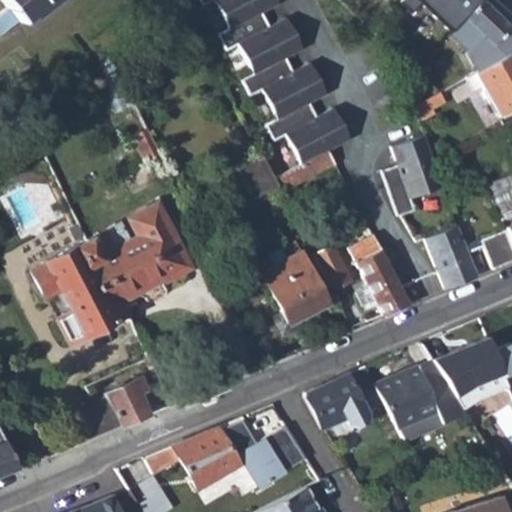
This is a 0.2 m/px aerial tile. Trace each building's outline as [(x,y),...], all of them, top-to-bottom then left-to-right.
[(0,0),(0,1),(15,20),(38,2),(42,7),(50,0),(0,0)] [(206,0),(211,0),(227,28),(259,12),(277,1),(276,0),(196,0),(199,5),(206,0)] [(450,9),(479,35),(492,47),(500,39),(504,43),(511,34),(511,30),(479,0),(458,0),(458,1),(450,9)] [(235,44),(251,74),(282,57),(301,47),(284,16),(266,26),(259,12),(227,28),(215,35),(223,50),(235,44)] [(473,42),(490,58),(504,43),(500,39),(492,47),(479,35),(473,42)] [(495,98),(504,113),(511,108),(511,57),(509,51),(470,73),(478,88),(482,86),(491,101),(495,98)] [(259,89),(275,119),(307,102),(324,92),(308,62),(290,71),(282,57),(251,74),(239,80),(247,95),(259,89)] [(441,90),(413,104),(418,120),(430,112),(432,105),(438,103),(444,95),(441,90)] [(283,134),(299,164),(308,159),(327,149),(349,138),(332,107),(314,117),(307,102),(275,119),(264,125),(272,140),(283,134)] [(126,136),(140,161),(154,153),(141,128),(126,136)] [(410,197),(441,186),(431,156),(423,134),(390,146),(396,164),(380,170),(397,216),(414,210),(410,197)] [(308,159),(315,171),(333,162),(327,149),(308,159)] [(235,169),(250,198),(274,185),(271,179),(259,157),(235,169)] [(297,181),(315,171),(308,159),(299,164),(291,168),(297,181)] [(277,191),(297,181),(291,168),(271,179),(274,185),(277,191)] [(83,238),(116,300),(117,299),(157,278),(157,280),(184,265),(150,202),(124,216),(133,234),(123,240),(113,222),(83,238)] [(437,272),(444,288),(476,276),(455,224),(423,238),(437,272)] [(511,260),(511,245),(505,229),(481,239),(493,269),(511,260)] [(348,250),(364,281),(377,305),(382,315),(409,304),(402,290),(373,236),(348,250)] [(52,287),(78,335),(122,312),(124,311),(117,299),(116,300),(83,238),(26,270),(39,294),(52,287)] [(260,272),(280,309),(287,321),(303,313),(325,301),(293,241),(279,249),(284,259),(260,272)] [(260,272),(284,259),(279,249),(277,246),(266,253),(268,256),(256,264),(260,272)] [(317,265),(331,291),(349,281),(336,256),(317,265)] [(366,312),(377,305),(364,281),(353,287),(366,312)] [(312,329),(303,313),(287,321),(280,309),(272,314),(288,341),(312,329)] [(511,341),(489,351),(485,341),(495,337),(486,314),(431,337),(448,378),(495,359),(501,376),(511,371),(511,341)] [(364,366),(403,441),(442,423),(441,420),(463,410),(421,341),(364,366)] [(301,393),(319,429),(336,418),(342,414),(344,420),(349,423),(359,419),(363,413),(362,410),(380,403),(364,366),(301,393)] [(137,374),(103,388),(105,393),(91,398),(105,428),(148,410),(139,387),(142,385),(137,374)] [(65,409),(77,440),(105,428),(91,398),(65,409)] [(239,416),(141,457),(152,473),(177,457),(197,488),(237,464),(236,461),(239,459),(257,486),(304,456),(284,423),(256,441),(251,444),(245,434),(250,432),(239,416)] [(250,432),(245,434),(251,444),(256,441),(250,432)] [(0,470),(16,464),(0,434),(0,470)] [(152,473),(139,481),(155,506),(168,498),(152,473)] [(317,511),(314,505),(303,486),(252,511),(317,511)] [(118,511),(111,492),(60,511),(118,511)] [(436,511),(504,511),(499,493),(436,511)] [(324,511),(318,503),(314,505),(317,511),(324,511)]
